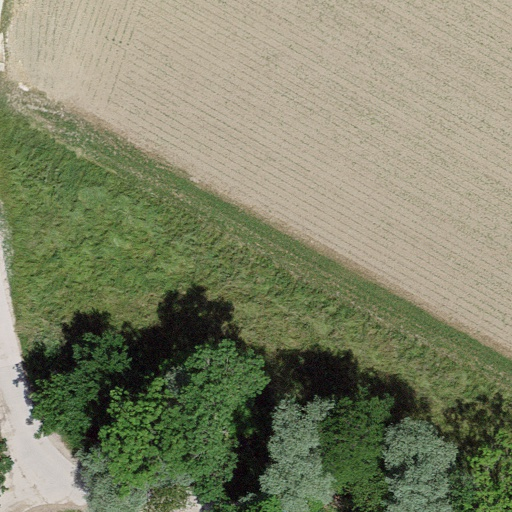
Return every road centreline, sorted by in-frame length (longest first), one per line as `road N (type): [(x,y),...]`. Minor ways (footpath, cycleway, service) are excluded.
road 1 (track): [(0,325),(32,483)]
road 2 (track): [(32,483),(173,511)]
